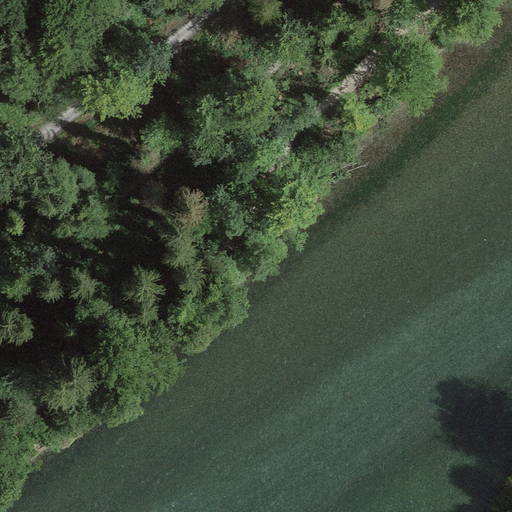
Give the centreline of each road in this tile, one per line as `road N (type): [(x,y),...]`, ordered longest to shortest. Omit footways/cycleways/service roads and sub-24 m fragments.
road 1 (unknown): [(414,0),(263,138),(0,354)]
road 2 (track): [(227,0),(165,54),(50,126),(0,182)]
